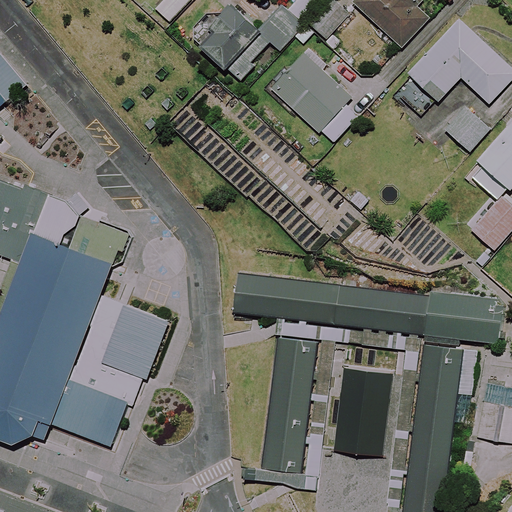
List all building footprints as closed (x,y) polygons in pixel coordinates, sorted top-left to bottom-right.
[(192,0),(191,0),(165,0),(156,10),(170,23),(192,0)] [(296,0),(293,4),(306,16),(321,0),(296,0)] [(350,15),(331,0),(324,0),(307,21),(331,40),(350,15)] [(432,19),(412,0),(359,0),(358,2),(403,48),(432,19)] [(270,42),(281,52),(294,36),(305,46),(317,32),(288,7),(265,34),(233,8),(198,50),(227,73),(230,69),(241,78),(270,42)] [(410,77),(414,80),(399,96),(422,116),(436,100),(441,103),(462,78),(492,104),(511,80),(511,67),(459,21),(410,77)] [(0,108),(28,84),(0,51),(0,108)] [(272,90),(319,133),(321,130),(335,143),(359,117),(345,104),(351,98),(304,55),(272,90)] [(491,130),(463,105),(443,128),(471,152),(491,130)] [(511,124),(468,174),(496,199),(506,187),(511,192),(511,190),(511,124)] [(0,399),(120,442),(166,315),(101,291),(126,222),(0,176),(0,252),(15,258),(0,298),(0,399)] [(511,232),(511,205),(503,197),(482,219),(505,240),(511,232)] [(499,341),(504,295),(432,288),(431,293),(241,274),(237,314),(275,318),(259,478),(301,482),(297,511),(444,511),(462,338),(499,341)] [(511,403),(484,399),(478,439),(511,444),(511,403)] [(70,511),(0,486),(0,511),(70,511)]
